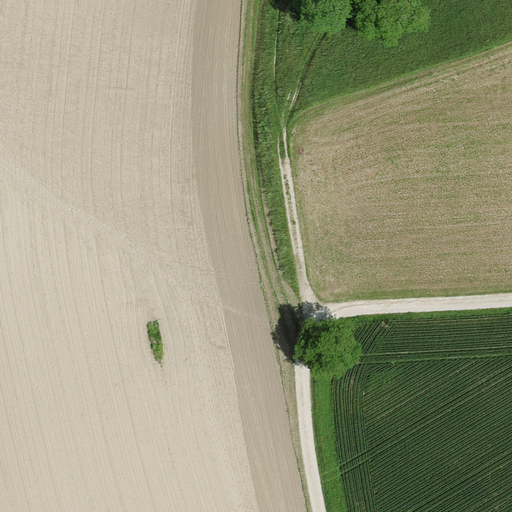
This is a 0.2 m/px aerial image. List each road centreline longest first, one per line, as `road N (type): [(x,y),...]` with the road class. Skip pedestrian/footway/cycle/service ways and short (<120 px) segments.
road 1 (track): [(511,301),(301,307),(299,398),(320,511)]
road 2 (track): [(301,307),(280,124),(340,0)]
